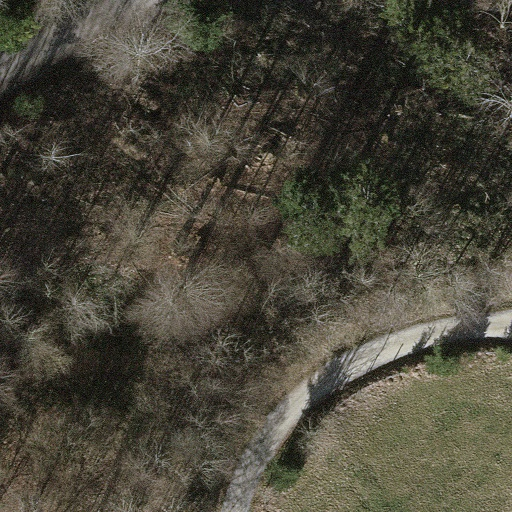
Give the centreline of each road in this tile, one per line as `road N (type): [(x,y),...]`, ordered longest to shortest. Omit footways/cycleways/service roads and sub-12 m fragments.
road 1 (track): [(234,511),(272,429),(335,373),(423,335),(511,325)]
road 2 (track): [(134,0),(0,70)]
